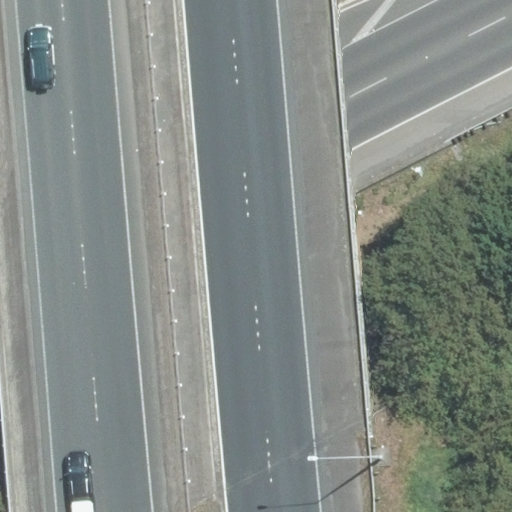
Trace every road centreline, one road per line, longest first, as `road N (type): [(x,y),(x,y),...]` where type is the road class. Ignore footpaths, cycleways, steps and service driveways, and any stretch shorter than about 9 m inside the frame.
road 1 (trunk): [(511,15),(0,270)]
road 2 (motorway): [(107,511),(62,0)]
road 3 (motorway): [(235,0),(278,511)]
road 4 (trunk): [(0,83),(154,0)]
